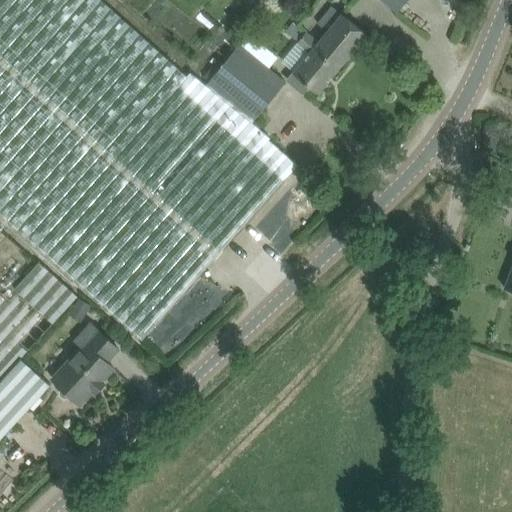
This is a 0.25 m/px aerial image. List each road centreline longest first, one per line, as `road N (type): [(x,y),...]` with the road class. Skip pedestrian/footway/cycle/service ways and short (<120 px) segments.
road 1 (tertiary): [(46,511),(423,158),(464,106)]
road 2 (unclassified): [(412,511),(418,364),(429,306),(461,222),(464,106)]
